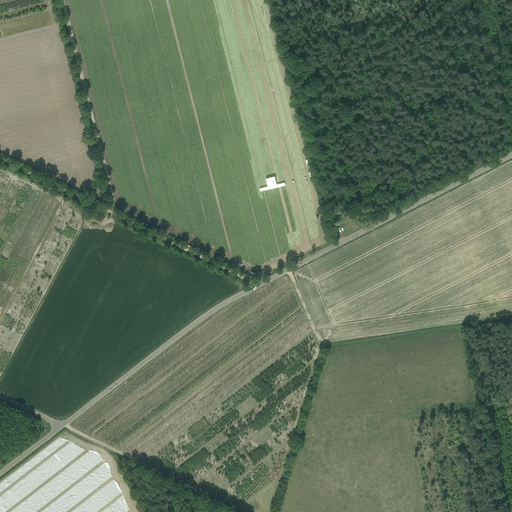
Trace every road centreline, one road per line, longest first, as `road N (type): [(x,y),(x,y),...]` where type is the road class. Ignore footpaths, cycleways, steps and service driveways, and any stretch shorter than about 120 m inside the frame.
road 1 (unclassified): [(62,425),(212,309),(511,154)]
road 2 (track): [(274,0),(338,243)]
road 3 (track): [(61,0),(110,213)]
road 4 (track): [(235,511),(62,425)]
road 5 (track): [(110,213),(254,287)]
road 6 (track): [(0,157),(110,213)]
